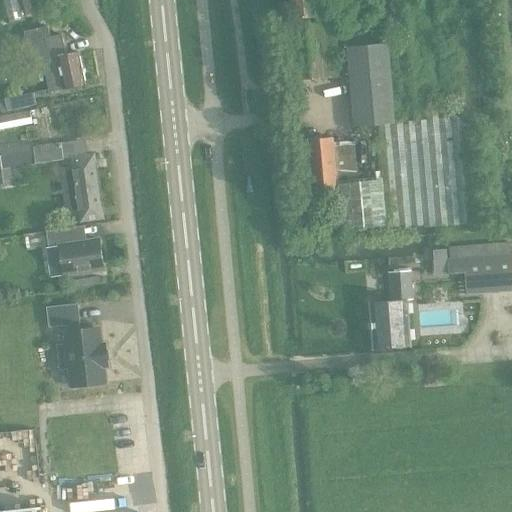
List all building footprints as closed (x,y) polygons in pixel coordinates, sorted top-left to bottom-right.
[(317,18),(315,0),(292,0),(295,20),(317,18)] [(355,128),(379,126),(388,232),(472,225),(472,216),(489,215),(482,131),(466,132),(465,118),(481,117),(470,0),(439,0),(449,111),(431,113),(421,0),(389,0),(400,124),(395,124),(388,44),(348,47),(355,128)] [(300,82),(340,78),(335,22),(295,26),(300,82)] [(48,28),(25,33),(29,50),(32,65),(43,62),(50,93),(86,85),(79,53),(67,56),(64,42),(62,36),(51,38),(48,28)] [(0,99),(0,111),(0,114),(33,107),(31,93),(0,99)] [(311,191),(321,190),(322,200),(336,199),(335,189),(360,187),(356,144),(334,145),(333,139),(307,141),(311,191)] [(1,157),(2,169),(5,187),(13,186),(11,168),(64,160),(62,144),(34,148),(34,152),(1,157)] [(81,223),(104,219),(95,155),(72,158),(81,223)] [(386,227),(382,190),(339,195),(342,231),(386,227)] [(64,278),(105,272),(100,238),(86,240),(84,227),(47,232),(49,248),(59,246),(64,278)] [(447,251),(435,252),(435,256),(437,277),(465,274),(465,279),(467,295),(508,292),(511,291),(511,254),(505,255),(448,259),(447,251)] [(408,301),(413,300),(412,272),(389,274),(391,302),(370,303),(373,350),(411,347),(408,301)] [(77,305),(48,309),(50,327),(66,325),(67,333),(68,345),(58,346),(60,370),(70,369),(73,387),(104,383),(103,367),(107,367),(105,345),(100,346),(98,330),(79,332),(78,324),(79,324),(77,305)]
